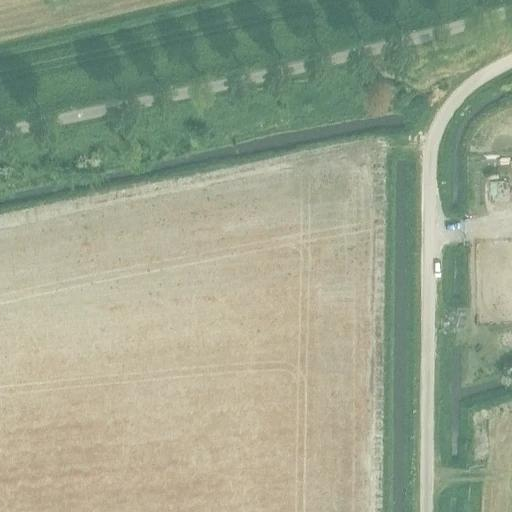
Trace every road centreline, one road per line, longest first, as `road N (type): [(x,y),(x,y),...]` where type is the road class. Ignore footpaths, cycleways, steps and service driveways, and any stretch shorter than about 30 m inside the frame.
road 1 (unclassified): [(0,131),(402,44),(511,11)]
road 2 (unclassified): [(420,511),(429,151),(452,101),(511,64)]
road 3 (track): [(0,82),(326,0)]
